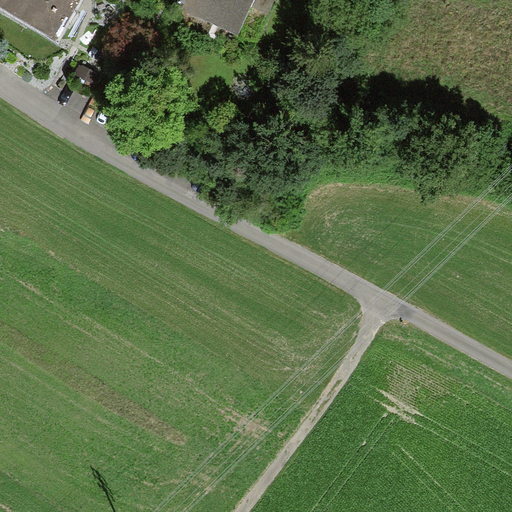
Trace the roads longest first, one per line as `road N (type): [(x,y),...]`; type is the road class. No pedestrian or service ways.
road 1 (residential): [(0,77),(159,184),(511,363)]
road 2 (track): [(236,511),(392,302)]
